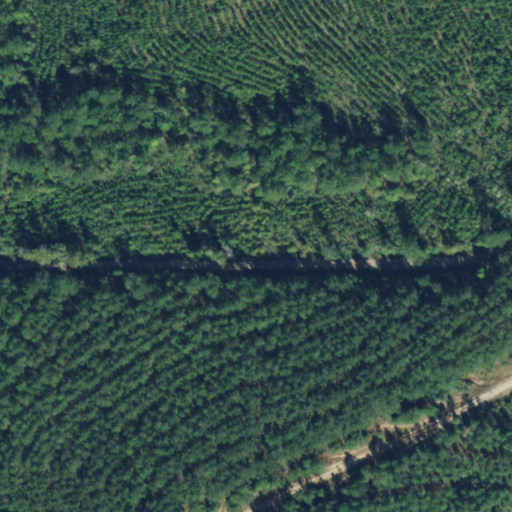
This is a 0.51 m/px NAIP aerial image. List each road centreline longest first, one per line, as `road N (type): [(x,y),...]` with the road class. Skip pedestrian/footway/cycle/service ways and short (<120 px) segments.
road 1 (track): [(511,246),(444,266),(0,269)]
road 2 (track): [(243,511),(511,381)]
